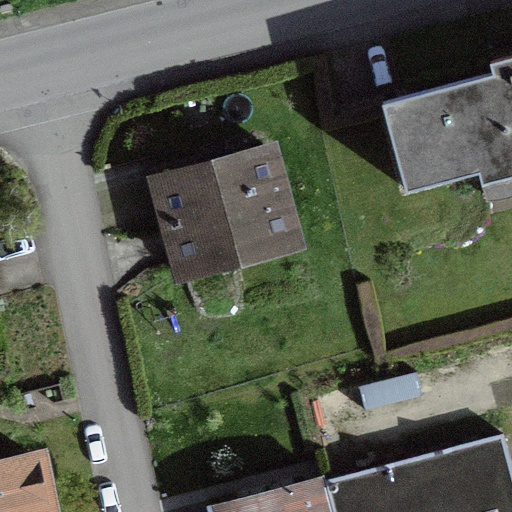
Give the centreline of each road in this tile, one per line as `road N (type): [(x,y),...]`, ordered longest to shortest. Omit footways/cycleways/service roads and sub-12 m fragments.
road 1 (residential): [(32,74),(125,511)]
road 2 (residential): [(32,74),(316,0)]
